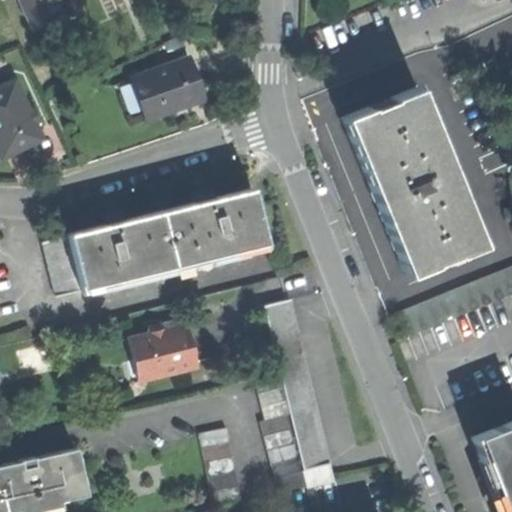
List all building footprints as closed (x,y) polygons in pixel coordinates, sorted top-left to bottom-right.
[(48,19),(40,4),(38,0),(18,0),(30,27),(48,19)] [(174,105),(202,94),(188,55),(130,76),(144,115),(174,105)] [(0,157),(18,149),(46,137),(19,78),(0,86),(0,157)] [(363,197),(388,276),(414,268),(412,261),(436,254),(439,261),(465,252),(414,89),(387,97),(389,104),(367,111),(365,104),(337,113),(363,197)] [(201,199),(158,210),(171,260),(186,257),(188,263),(210,257),(209,251),(244,243),(245,248),(264,243),(250,187),(201,199)] [(154,265),(171,260),(158,210),(111,222),(66,234),(81,290),(102,284),(100,279),(129,272),(130,277),(155,271),(154,265)] [(55,296),(81,290),(66,234),(41,240),(55,296)] [(210,257),(245,248),(244,243),(209,251),(210,257)] [(155,271),(188,263),(186,257),(171,260),(154,265),(155,271)] [(511,268),(396,314),(406,338),(511,295),(511,268)] [(102,284),(130,277),(129,272),(100,279),(102,284)] [(301,468),(329,462),(291,299),(262,306),(278,370),(301,468)] [(145,323),(147,330),(162,326),(161,319),(152,321),(145,323)] [(147,376),(195,364),(184,320),(162,326),(147,330),(125,335),(131,356),(141,354),(147,376)] [(136,379),(147,376),(141,354),(131,356),(136,379)] [(305,485),(304,481),(301,468),(278,370),(258,375),(268,417),(262,418),(279,492),(305,485)] [(511,511),(511,420),(469,437),(478,459),(482,458),(503,511),(511,511)] [(198,430),(213,504),(242,498),(227,425),(198,430)] [(0,509),(81,492),(71,445),(0,461),(0,509)] [(498,511),(503,511),(482,458),(478,459),(488,486),(498,511)] [(332,474),(329,462),(301,468),(304,481),(332,474)]
